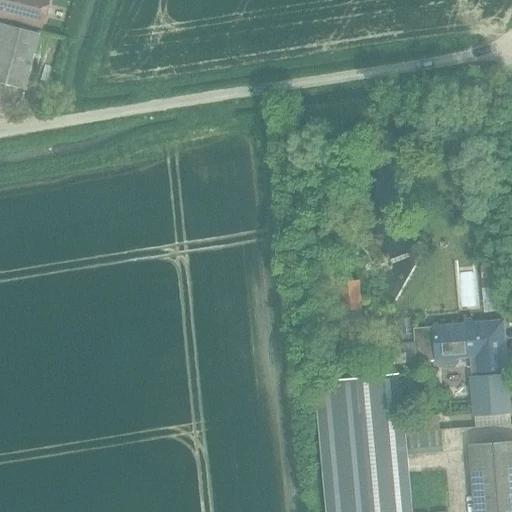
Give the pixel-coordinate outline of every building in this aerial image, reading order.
[(0,0),(0,16),(40,27),(46,0),(0,0)] [(0,82),(23,88),(38,34),(0,23),(0,82)] [(491,267),(480,268),(481,279),(491,278),(491,267)] [(359,280),(338,282),(341,311),(361,309),(359,280)] [(324,313),(310,314),(311,323),(324,322),(324,313)] [(503,321),(434,327),(436,359),(437,361),(441,365),(458,363),(461,359),(461,357),(477,355),(478,371),(507,369),(503,321)] [(396,362),(417,360),(416,343),(395,345),(396,362)] [(508,373),(471,376),(475,416),(511,413),(508,373)] [(412,511),(400,374),(316,381),(327,511),(412,511)] [(440,430),(409,433),(411,450),(442,448),(440,430)] [(511,511),(511,443),(473,447),(477,511),(511,511)]
